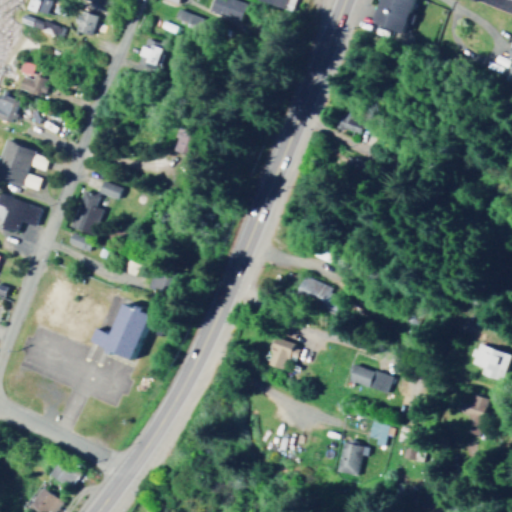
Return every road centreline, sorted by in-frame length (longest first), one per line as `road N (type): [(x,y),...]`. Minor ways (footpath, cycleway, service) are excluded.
road 1 (secondary): [(86,511),(167,400),(245,236),(341,0)]
road 2 (residential): [(0,351),(124,0)]
road 3 (residential): [(245,236),(390,309)]
road 4 (residential): [(124,463),(0,406)]
